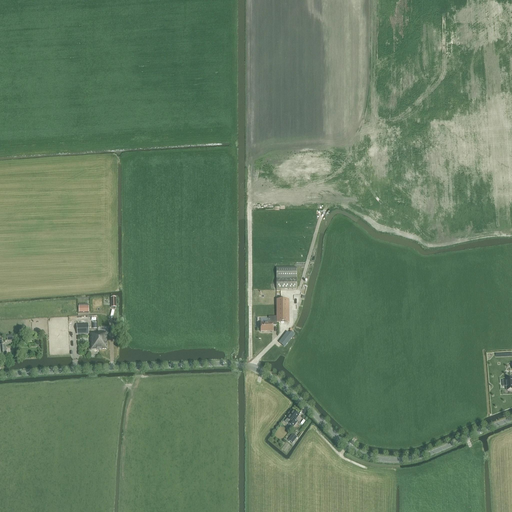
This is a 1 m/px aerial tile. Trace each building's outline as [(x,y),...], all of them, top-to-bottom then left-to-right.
[(276,269),(276,290),(296,290),(296,269),(276,269)] [(261,323),(261,332),(266,332),(266,331),(273,331),(273,325),(277,325),(277,322),(288,322),(289,301),(277,301),(276,317),(269,317),(269,323),(261,323)] [(77,333),(89,333),(89,325),(77,325),(77,333)] [(98,333),(90,333),(91,350),(99,350),(107,349),(107,333),(102,333),(102,332),(98,333)] [(280,341),(286,346),(294,335),(292,332),(290,334),(288,332),(280,341)] [(294,411),(285,422),(288,424),(293,428),(298,422),(295,420),(299,416),(296,413),(297,413),(294,411)]
